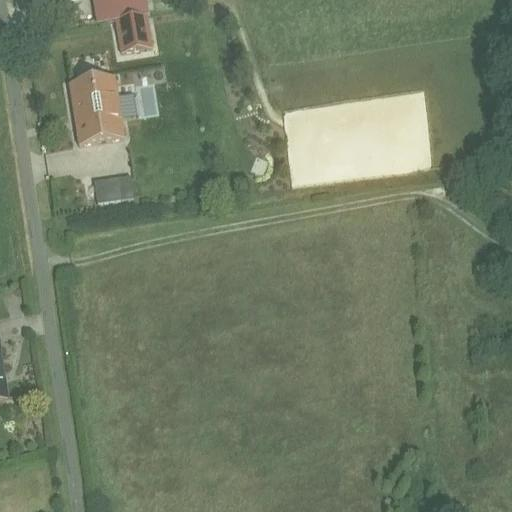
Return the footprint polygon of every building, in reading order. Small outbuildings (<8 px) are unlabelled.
[(155,26),(123,31),(129,68),(161,63),(155,26)] [(122,90),(77,97),(86,159),(132,152),(122,90)] [(265,124),(246,126),(247,143),(266,142),(265,124)] [(131,202),(128,180),(88,186),(91,208),(131,202)] [(0,412),(14,410),(6,352),(0,352),(0,412)]
